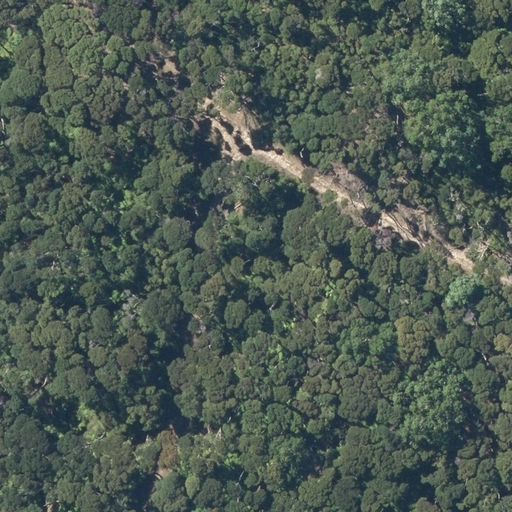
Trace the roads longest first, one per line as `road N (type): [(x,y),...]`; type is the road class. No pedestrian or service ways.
road 1 (track): [(112,0),(194,84),(324,187),(511,313)]
road 2 (track): [(234,115),(102,511)]
